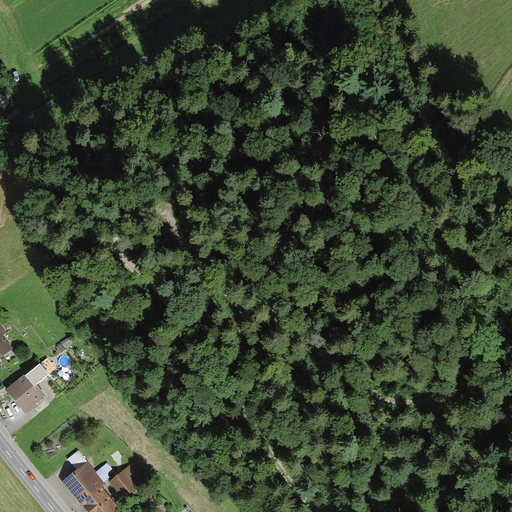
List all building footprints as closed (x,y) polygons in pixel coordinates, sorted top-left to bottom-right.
[(7,389),(24,411),(41,398),(31,385),(43,375),(36,366),(7,389)] [(63,458),(72,470),(85,460),(76,448),(63,458)] [(88,511),(108,511),(111,510),(97,490),(104,485),(88,464),(66,481),(88,511)] [(108,464),(97,473),(103,480),(114,472),(108,464)] [(122,501),(141,485),(128,470),(109,486),(122,501)]
